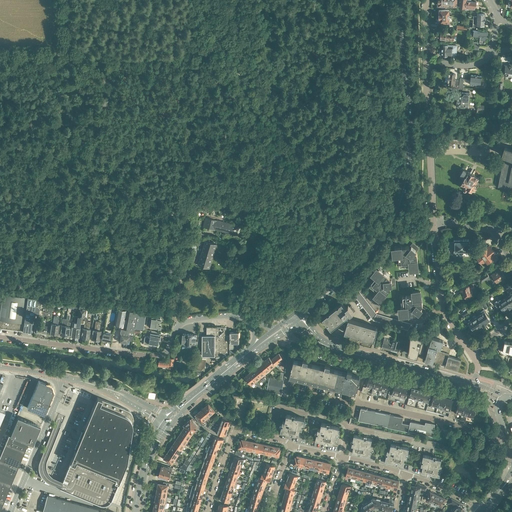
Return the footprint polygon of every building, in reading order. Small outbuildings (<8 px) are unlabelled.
[(471,0),(466,0),(466,7),(465,7),(465,8),(470,9),(470,10),(474,10),(474,8),(475,8),(475,6),(476,6),(476,1),(471,1),(471,0)] [(450,24),(450,16),(439,16),(439,18),(439,19),(438,19),(438,22),(439,22),(448,22),(448,24),(450,24)] [(485,19),(474,19),(473,27),(477,27),(478,25),(485,25),(485,19)] [(441,38),(454,40),(454,36),(456,36),(456,33),(452,32),(452,31),(446,31),(446,30),(442,30),(442,31),(441,31),(441,34),(440,34),(440,38),(441,38)] [(480,36),(479,43),(484,43),(486,37),(487,37),(488,32),(473,30),(472,36),(480,36)] [(442,45),(442,48),(442,51),(440,51),(439,51),(439,54),(440,55),(442,55),(448,55),(452,55),(452,51),(457,51),(457,45),(442,45)] [(503,72),(505,72),(504,74),(506,75),(506,76),(508,76),(509,77),(511,76),(511,75),(511,64),(509,64),(509,66),(504,65),(503,72)] [(448,82),(448,85),(451,85),(451,83),(454,83),(454,86),(458,87),(458,81),(455,80),(456,74),(449,73),(448,82)] [(471,75),(470,85),(480,86),(480,85),(481,81),(481,76),(471,75)] [(457,99),(469,100),(470,93),(467,92),(462,92),(462,95),(457,94),(457,95),(455,95),(455,98),(457,99)] [(457,101),(454,101),(454,105),(457,105),(456,105),(461,106),(461,108),(465,108),(465,107),(469,108),(469,100),(457,99),(457,101)] [(505,156),(499,186),(511,188),(511,149),(505,147),(502,155),(503,156),(505,156)] [(474,175),(473,174),(468,171),(468,172),(464,169),(462,171),(461,173),(461,174),(460,176),(464,178),(462,182),(460,186),(464,188),(464,189),(465,189),(466,189),(466,190),(469,192),(470,192),(470,191),(471,190),(472,190),(475,190),(476,187),(475,185),(475,184),(476,184),(476,183),(478,179),(479,178),(479,177),(478,178),(474,175)] [(204,227),(237,235),(239,226),(206,217),(204,227)] [(454,242),(447,242),(447,249),(454,249),(454,251),(459,251),(459,253),(460,254),(461,254),(463,254),(464,253),(464,251),(469,251),(469,239),(454,239),(454,242)] [(209,268),(213,258),(217,244),(205,241),(198,265),(209,268)] [(398,255),(399,265),(400,266),(410,264),(410,267),(418,266),(417,260),(418,260),(417,253),(415,251),(417,248),(413,245),(410,248),(408,246),(401,247),(395,248),(396,256),(398,255)] [(480,253),(476,257),(479,260),(482,265),(487,261),(487,262),(494,257),(494,256),(497,254),(493,249),(489,245),(486,248),(486,247),(480,252),(480,253)] [(376,276),(370,284),(369,284),(377,291),(376,293),(382,298),(386,293),(391,288),(390,285),(394,284),(394,279),(390,279),(389,276),(384,272),(384,273),(378,268),(374,274),(376,276)] [(496,282),(505,276),(505,275),(504,273),(503,273),(501,269),(497,272),(496,273),(496,272),(490,275),(493,279),(494,278),(496,282)] [(481,283),(490,277),(487,273),(478,278),(481,283)] [(473,281),(474,284),(466,286),(466,287),(460,288),(461,292),(463,292),(465,298),(469,297),(469,296),(471,295),(470,290),(474,288),(474,287),(480,286),(478,279),(473,281)] [(420,292),(413,292),(413,295),(403,296),(404,307),(401,307),(402,315),(408,314),(408,315),(415,314),(417,311),(420,314),(424,310),(421,307),(423,305),(422,298),(421,298),(420,292)] [(2,294),(0,311),(0,327),(9,329),(10,321),(15,322),(15,329),(23,330),(27,297),(2,294)] [(23,330),(23,331),(31,332),(32,327),(33,317),(33,314),(36,314),(36,318),(37,314),(39,299),(27,297),(23,330)] [(511,307),(511,306),(506,297),(501,300),(500,299),(499,300),(498,299),(493,301),(497,307),(500,305),(504,310),(507,308),(508,309),(509,309),(511,308),(511,307)] [(39,299),(37,314),(39,315),(43,315),(51,316),(53,304),(53,301),(41,299),(39,299)] [(346,307),(343,304),(342,304),(342,302),(339,305),(337,307),(337,306),(329,312),(330,313),(328,314),(327,314),(322,318),(323,319),(330,328),(331,328),(331,329),(346,317),(348,320),(345,331),(345,332),(348,333),(348,332),(351,333),(350,334),(359,336),(360,336),(362,336),(362,337),(371,340),(371,339),(374,340),(374,339),(377,328),(378,327),(348,319),(347,316),(350,314),(353,312),(352,310),(354,309),(351,305),(349,307),(348,305),(346,307)] [(79,308),(78,314),(82,314),(81,323),(83,324),(84,320),(87,321),(89,313),(90,306),(79,305),(79,308)] [(117,311),(115,325),(121,326),(121,328),(126,329),(127,324),(125,324),(126,319),(124,319),(125,310),(118,309),(117,311)] [(480,314),(477,316),(483,326),(485,326),(486,325),(486,324),(487,323),(486,322),(490,320),(485,313),(486,313),(484,309),(479,313),(480,314)] [(126,329),(124,342),(129,343),(130,339),(132,340),(134,328),(138,312),(129,311),(128,320),(126,319),(125,324),(127,324),(126,329)] [(138,312),(134,328),(145,330),(146,327),(144,327),(146,314),(146,313),(139,312),(138,312)] [(482,327),(483,326),(477,316),(472,319),(472,318),(467,321),(469,324),(470,324),(472,328),(472,329),(472,330),(473,330),(478,327),(479,328),(482,326),(482,327)] [(152,317),(150,327),(158,328),(157,329),(158,329),(158,328),(160,329),(161,324),(159,324),(159,323),(159,321),(160,321),(161,320),(161,319),(160,318),(152,317)] [(207,335),(202,335),(202,356),(215,356),(215,327),(207,327),(207,335)] [(230,343),(230,336),(226,336),(226,327),(215,327),(215,356),(219,356),(222,355),(222,356),(230,355),(230,350),(230,343)] [(103,332),(101,340),(110,342),(112,334),(109,333),(107,333),(103,332)] [(230,334),(230,336),(230,343),(239,343),(239,332),(230,332),(230,334)] [(408,353),(417,356),(418,354),(419,350),(421,350),(424,340),(422,339),(423,336),(411,332),(410,342),(409,347),(408,353)] [(145,337),(143,344),(149,345),(150,344),(158,345),(159,340),(160,340),(160,335),(150,333),(150,338),(145,337)] [(182,348),(184,348),(187,347),(187,348),(188,349),(190,349),(191,348),(192,347),(192,344),(196,345),(196,341),(196,338),(196,335),(193,334),(188,334),(183,333),(182,348)] [(449,356),(449,354),(447,353),(439,351),(440,348),(441,349),(443,341),(432,337),(431,339),(429,345),(427,349),(428,350),(425,360),(433,363),(434,360),(441,363),(443,364),(443,363),(446,364),(445,366),(458,370),(461,360),(449,356)] [(381,348),(390,350),(393,342),(393,341),(394,338),(393,341),(392,341),(391,342),(389,341),(389,340),(384,338),(381,348)] [(393,342),(390,350),(399,353),(399,352),(400,353),(401,348),(400,348),(401,344),(394,343),(395,338),(394,338),(393,341),(393,342)] [(501,345),(498,348),(498,349),(502,355),(501,355),(502,356),(500,356),(502,359),(502,361),(508,362),(509,357),(511,358),(511,342),(505,341),(504,343),(502,345),(501,345)] [(276,356),(271,359),(275,364),(278,368),(283,364),(280,361),(283,358),(282,357),(283,356),(281,354),(280,354),(279,353),(278,354),(277,354),(276,355),(276,356)] [(266,359),(264,361),(271,368),(275,364),(271,359),(269,357),(268,356),(265,359),(266,359)] [(174,358),(169,357),(169,361),(159,360),(159,366),(168,367),(173,367),(174,358)] [(292,364),(292,366),(290,374),(357,390),(357,387),(358,387),(359,382),(360,380),(359,380),(360,379),(360,378),(361,375),(360,375),(361,373),(353,371),(353,370),(348,368),(347,371),(346,371),(346,369),(330,365),(331,364),(326,363),(325,366),(323,366),(324,363),(323,363),(308,360),(308,359),(304,357),(303,360),(301,360),(302,358),(295,357),(293,364),(292,364)] [(196,359),(194,372),(195,372),(195,374),(200,375),(201,373),(201,370),(203,370),(204,361),(196,359)] [(262,361),(259,364),(265,373),(271,368),(264,361),(262,362),(262,361)] [(256,367),(254,369),(261,376),(265,373),(259,364),(255,366),(256,367)] [(252,369),(249,371),(250,372),(250,373),(256,380),(261,376),(254,369),(253,370),(252,369)] [(250,373),(245,377),(245,378),(245,379),(246,380),(247,380),(249,381),(248,382),(249,384),(250,384),(251,384),(254,382),(255,383),(256,384),(258,386),(260,385),(258,382),(257,381),(256,380),(250,373)] [(357,390),(290,374),(289,379),(313,385),(329,389),(331,389),(355,395),(357,390)] [(373,393),(377,377),(376,377),(376,376),(372,375),(372,376),(369,375),(366,387),(363,386),(362,390),(367,391),(368,388),(368,386),(373,388),(372,393),(373,393)] [(269,377),(267,391),(280,393),(282,392),(283,384),(278,383),(278,379),(269,377)] [(380,390),(383,378),(379,377),(379,378),(377,377),(373,393),(375,388),(380,390)] [(387,379),(383,378),(380,390),(385,391),(384,393),(383,396),(385,396),(386,393),(389,381),(387,380),(387,379)] [(52,386),(50,385),(50,384),(39,379),(27,407),(44,414),(54,392),(52,386)] [(394,394),(399,395),(402,384),(398,383),(398,384),(395,383),(392,395),(393,396),(394,394)] [(406,385),(402,384),(399,395),(404,397),(403,398),(405,399),(406,395),(408,387),(406,386),(406,385)] [(360,391),(372,394),(373,393),(372,393),(373,388),(368,386),(368,388),(367,391),(362,390),(363,386),(362,386),(360,391)] [(416,398),(419,399),(422,389),(415,388),(412,387),(409,396),(416,398)] [(419,399),(422,400),(429,402),(431,392),(428,392),(428,391),(422,389),(419,399)] [(384,393),(385,391),(380,390),(378,396),(390,399),(392,395),(386,393),(385,396),(383,396),(384,393)] [(433,405),(437,406),(441,395),(437,394),(437,395),(434,394),(432,402),(430,406),(432,407),(433,405)] [(404,397),(399,395),(397,401),(407,404),(409,396),(406,395),(405,399),(403,398),(404,397)] [(444,408),(447,398),(445,397),(445,396),(441,395),(437,406),(442,408),(442,410),(443,410),(444,408)] [(416,398),(409,396),(407,404),(414,406),(416,398)] [(82,432),(84,432),(78,447),(76,446),(69,464),(60,487),(99,503),(100,503),(101,504),(102,504),(103,504),(104,504),(105,504),(105,503),(106,503),(107,503),(108,502),(109,502),(110,501),(110,500),(111,499),(111,498),(118,483),(127,461),(132,431),(133,420),(133,419),(133,418),(133,417),(133,416),(133,415),(132,414),(131,413),(131,412),(130,411),(129,410),(128,409),(127,409),(97,397),(82,432)] [(447,398),(444,408),(448,410),(448,411),(449,412),(450,412),(450,410),(453,400),(451,399),(451,398),(447,397),(447,398)] [(422,400),(419,399),(416,398),(414,406),(420,407),(422,400)] [(422,400),(420,407),(427,409),(429,402),(422,400)] [(459,412),(462,413),(465,403),(464,402),(462,401),(461,402),(459,401),(456,411),(459,412)] [(427,409),(436,412),(437,406),(433,405),(432,407),(430,406),(432,402),(429,402),(427,409)] [(474,416),(474,415),(475,414),(476,412),(475,411),(476,410),(473,409),(473,406),(473,405),(471,404),(470,405),(465,403),(462,413),(470,415),(474,416)] [(206,406),(204,408),(206,410),(207,412),(210,415),(215,411),(211,407),(209,404),(208,404),(207,404),(205,405),(205,406),(206,406)] [(206,419),(210,415),(207,412),(206,410),(204,408),(203,408),(201,409),(201,410),(200,411),(202,414),(201,414),(202,415),(203,415),(206,419)] [(390,414),(361,408),(358,420),(387,426),(390,414)] [(459,412),(456,411),(450,410),(450,412),(449,412),(448,415),(457,418),(459,412)] [(194,415),(199,421),(203,425),(205,423),(204,423),(205,422),(207,420),(206,419),(203,415),(202,415),(201,414),(202,414),(200,411),(199,412),(199,411),(196,413),(196,414),(196,415),(195,414),(194,415)] [(220,421),(220,423),(229,426),(230,422),(229,421),(230,418),(226,416),(225,412),(222,415),(223,417),(221,421),(220,421)] [(457,418),(465,420),(477,424),(479,417),(474,415),(474,416),(470,415),(462,413),(459,412),(457,418)] [(285,421),(283,420),(280,432),(288,433),(298,436),(300,429),(302,429),(305,418),(297,416),(297,417),(287,414),(285,421)] [(409,431),(410,424),(402,423),(403,417),(390,414),(387,426),(387,427),(409,431)] [(18,416),(10,435),(28,442),(33,444),(36,437),(35,437),(39,428),(38,425),(27,421),(27,420),(18,416)] [(189,420),(187,422),(194,430),(199,427),(195,422),(192,418),(190,420),(189,420)] [(435,424),(425,422),(425,424),(410,421),(410,424),(409,431),(433,436),(435,424)] [(184,429),(191,435),(193,433),(192,432),(194,430),(187,422),(184,424),(185,424),(184,425),(185,426),(184,429)] [(220,423),(219,425),(220,426),(219,428),(227,431),(229,426),(220,423)] [(315,440),(323,442),(333,444),(335,437),(337,438),(340,427),(332,425),(322,423),(320,430),(318,429),(315,440)] [(217,430),(216,432),(225,436),(227,431),(219,428),(218,430),(217,430)] [(185,437),(188,439),(191,435),(184,429),(182,431),(181,431),(180,433),(180,434),(183,436),(185,437)] [(5,443),(25,451),(28,442),(10,435),(9,434),(5,443)] [(182,442),(185,444),(188,439),(185,437),(183,436),(180,434),(179,436),(178,436),(177,437),(177,438),(177,439),(180,441),(180,440),(182,441),(182,442)] [(373,446),(371,445),(372,439),(362,436),(354,434),(352,445),(354,446),(352,453),(363,455),(370,457),(373,446)] [(213,436),(211,441),(213,441),(221,445),(223,440),(214,436),(213,436)] [(178,447),(182,449),(185,444),(182,442),(182,441),(180,440),(180,441),(177,439),(176,440),(175,441),(174,442),(174,443),(174,444),(177,446),(177,445),(179,446),(178,447)] [(5,443),(2,451),(21,459),(24,451),(25,451),(5,443)] [(175,451),(179,453),(182,449),(178,447),(179,446),(177,445),(177,446),(174,444),(173,445),(172,445),(171,447),(171,448),(173,450),(174,450),(175,451)] [(393,463),(403,465),(405,458),(407,459),(409,447),(401,446),(391,444),(389,451),(387,451),(385,462),(392,463),(393,463)] [(208,445),(207,447),(208,448),(208,450),(216,453),(218,449),(218,448),(211,446),(209,445),(208,445)] [(172,456),(175,458),(179,453),(175,451),(174,450),(173,450),(171,448),(169,450),(168,452),(168,453),(167,453),(170,455),(171,455),(172,456)] [(2,451),(0,455),(0,460),(18,468),(18,467),(21,459),(2,451)] [(164,458),(165,459),(172,463),(175,458),(172,456),(171,455),(170,455),(167,453),(166,455),(165,455),(164,456),(164,457),(165,457),(164,458)] [(205,454),(204,456),(205,457),(204,459),(213,462),(214,458),(205,454)] [(442,466),(440,466),(441,459),(431,456),(427,455),(423,454),(421,466),(423,466),(422,473),(432,475),(440,477),(442,466)] [(292,459),(292,461),(294,462),(293,465),(299,467),(301,456),(300,456),(298,455),(298,456),(297,456),(297,457),(295,457),(295,460),(292,459)] [(234,458),(233,460),(234,460),(233,461),(242,464),(243,461),(245,462),(246,460),(244,459),(235,456),(234,458)] [(475,456),(472,459),(479,465),(482,462),(475,456)] [(17,468),(18,468),(0,460),(0,470),(14,476),(17,468)] [(266,463),(265,465),(266,466),(265,468),(267,468),(274,471),(275,469),(274,468),(275,466),(266,463)] [(159,471),(171,474),(173,469),(167,466),(162,465),(161,468),(160,468),(159,471)] [(231,469),(230,471),(241,474),(242,472),(240,471),(241,469),(231,466),(230,468),(231,469)] [(262,469),(261,472),(262,472),(272,476),(272,474),(273,474),(274,471),(267,468),(265,468),(264,468),(263,467),(262,469)] [(348,467),(345,478),(348,478),(348,477),(351,478),(352,473),(354,468),(350,467),(348,467)] [(201,468),(199,475),(207,477),(207,476),(208,474),(209,472),(201,468)] [(0,470),(0,479),(11,484),(14,476),(0,470)] [(158,477),(163,478),(169,480),(171,474),(159,471),(158,474),(159,474),(158,477)] [(229,472),(228,475),(238,479),(239,476),(240,476),(241,474),(230,471),(229,472)] [(260,477),(267,480),(268,480),(270,481),(271,480),(272,478),(271,478),(271,477),(272,476),(262,472),(260,477)] [(366,482),(365,484),(371,485),(371,483),(372,480),(374,473),(371,472),(370,473),(369,472),(368,474),(366,482)] [(379,475),(376,486),(378,487),(378,485),(381,486),(382,485),(384,476),(381,475),(380,476),(379,475)] [(196,478),(195,481),(197,481),(206,484),(206,481),(207,479),(198,476),(197,478),(196,478)] [(255,481),(256,481),(257,482),(266,485),(268,480),(267,480),(260,477),(258,476),(258,477),(258,478),(257,478),(255,481)] [(287,480),(287,482),(295,485),(296,483),(295,483),(296,480),(292,478),(288,477),(287,480)] [(10,485),(11,484),(0,479),(0,489),(7,493),(10,485)] [(226,482),(225,484),(235,488),(236,488),(238,484),(236,483),(227,480),(226,482)] [(157,485),(157,486),(157,487),(158,487),(158,489),(161,490),(163,491),(163,490),(168,491),(169,485),(169,483),(170,483),(164,482),(163,484),(159,483),(158,484),(157,485)] [(254,486),(254,487),(263,490),(263,489),(264,487),(265,487),(266,485),(257,482),(256,484),(255,483),(254,486)] [(285,484),(284,486),(284,487),(287,488),(294,490),(295,490),(294,489),(295,486),(294,486),(295,485),(295,486),(295,485),(287,482),(286,484),(285,484)] [(224,488),(224,489),(233,493),(235,488),(225,484),(224,487),(224,488)] [(420,488),(423,490),(422,493),(424,494),(426,487),(417,484),(416,486),(414,485),(414,484),(413,484),(412,484),(411,485),(411,488),(410,490),(419,493),(420,488)] [(193,485),(191,490),(194,491),(203,493),(204,489),(195,486),(193,485)] [(253,489),(253,491),(254,491),(253,494),(256,494),(262,496),(263,493),(262,493),(263,491),(263,490),(254,487),(253,489)] [(191,490),(190,495),(201,498),(203,493),(194,491),(191,490)] [(427,499),(427,500),(430,501),(429,502),(428,504),(431,505),(432,503),(436,494),(434,493),(434,492),(431,491),(431,492),(429,491),(427,494),(428,494),(428,495),(429,495),(428,498),(427,499)] [(312,492),(311,495),(313,495),(312,498),(320,500),(321,497),(322,495),(312,492)] [(221,497),(221,499),(230,502),(231,503),(232,500),(231,500),(231,497),(222,494),(221,497)] [(432,503),(431,505),(436,507),(437,505),(437,504),(440,498),(441,496),(440,496),(440,495),(438,494),(437,495),(436,494),(432,503)] [(55,511),(60,499),(47,495),(42,511),(55,511)] [(437,505),(436,507),(438,508),(439,506),(439,505),(442,506),(442,505),(444,506),(447,503),(446,502),(447,499),(445,498),(445,497),(443,497),(442,497),(441,496),(440,498),(437,504),(437,505)] [(283,503),(282,503),(292,506),(292,505),(292,503),(291,503),(292,500),(283,497),(283,500),(283,503)] [(367,501),(373,510),(375,508),(376,508),(377,504),(376,502),(377,499),(373,498),(371,499),(370,499),(367,501)] [(465,509),(465,508),(464,508),(463,508),(462,507),(463,507),(462,506),(463,505),(451,498),(448,503),(450,504),(451,503),(455,505),(454,507),(453,508),(457,511),(456,511),(465,511),(465,510),(465,509)] [(55,511),(71,511),(74,503),(60,499),(55,511)] [(361,508),(361,509),(365,510),(367,511),(368,511),(369,511),(370,511),(371,511),(373,510),(367,501),(366,500),(363,503),(364,504),(361,505),(361,508)] [(307,504),(307,506),(309,507),(318,510),(319,507),(318,507),(319,505),(309,502),(308,502),(307,504)] [(71,511),(87,511),(89,507),(74,503),(71,511)] [(280,508),(280,509),(288,511),(289,511),(290,510),(291,510),(291,508),(292,507),(292,506),(282,503),(282,504),(282,506),(281,506),(280,508)]
